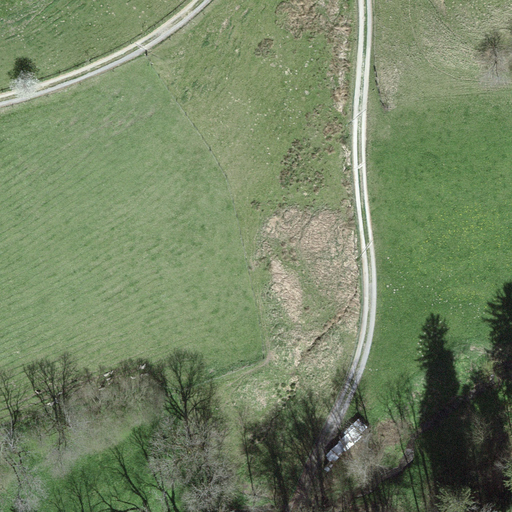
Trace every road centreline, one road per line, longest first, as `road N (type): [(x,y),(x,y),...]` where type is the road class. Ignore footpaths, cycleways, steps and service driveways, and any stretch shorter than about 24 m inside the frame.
road 1 (track): [(291,511),(360,341),(365,268),(348,158),(354,0)]
road 2 (track): [(191,0),(97,62),(0,95)]
